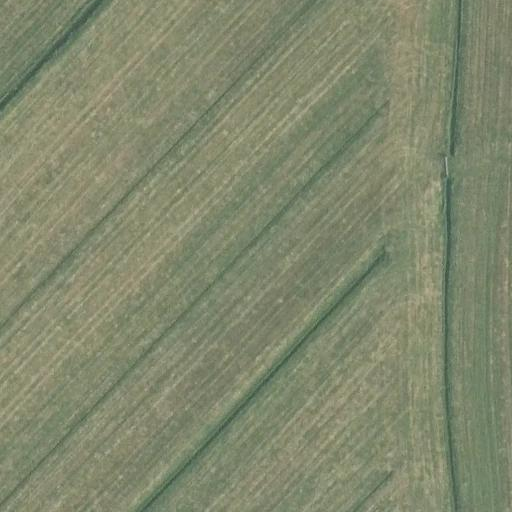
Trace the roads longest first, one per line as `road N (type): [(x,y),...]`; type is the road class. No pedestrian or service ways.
road 1 (track): [(482,158),(495,511)]
road 2 (track): [(319,277),(449,169),(511,147)]
